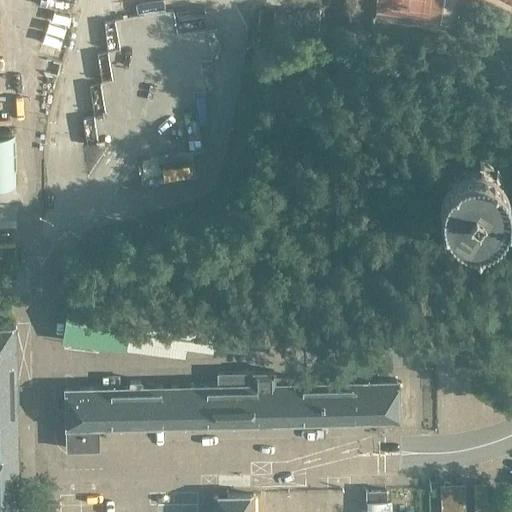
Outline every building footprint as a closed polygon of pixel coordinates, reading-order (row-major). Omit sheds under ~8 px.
[(0,186),(15,186),(14,135),(0,135),(0,186)] [(441,188),(441,194),(442,200),(444,206),(445,209),(448,214),(452,218),(457,222),(462,224),(464,225),(465,225),(470,227),(476,227),(482,226),(488,225),(491,223),(496,220),(500,216),(504,211),(506,206),(507,203),(509,198),(509,192),(508,186),(507,180),(504,175),(500,170),(496,166),(493,165),(488,162),(483,160),(480,159),(474,159),(468,160),(462,162),(457,164),(455,166),(450,170),(446,175),(444,180),(443,183),(441,188)] [(268,318),(69,287),(63,325),(218,349),(221,335),(265,342),(268,318)] [(0,511),(17,511),(13,326),(0,325),(0,511)] [(64,387),(66,447),(97,447),(97,425),(396,417),(395,379),(288,382),(288,375),(273,376),(273,370),(217,371),(217,383),(140,385),(140,380),(129,380),(129,385),(64,387)] [(365,489),(366,499),(385,499),(385,488),(365,489)] [(252,511),(252,493),(213,494),(212,511),(252,511)] [(474,503),(474,511),(486,510),(486,502),(474,503)] [(486,510),(485,511),(498,511),(498,502),(486,502),(486,510)] [(452,511),(452,503),(440,504),(440,511),(452,511)] [(464,511),(464,503),(452,503),(452,511),(464,511)]
